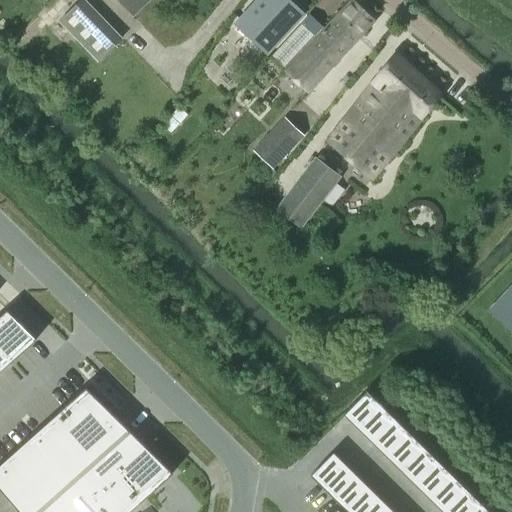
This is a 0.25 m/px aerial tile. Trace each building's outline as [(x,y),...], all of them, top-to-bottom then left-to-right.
[(83,0),(82,0),(59,21),(97,62),(120,41),(83,0)] [(117,0),(134,17),(151,0),(117,0)] [(290,0),(259,0),(232,29),(239,36),(243,32),(268,55),(306,14),(290,0)] [(310,16),(271,58),(308,93),(359,38),(374,22),(353,1),(326,30),(310,16)] [(373,82),(328,141),(373,179),(442,94),(396,53),(372,81),(373,82)] [(261,157),(272,168),(303,135),(284,118),(267,136),(275,143),(261,157)] [(302,228),(341,177),(316,158),(277,209),(302,228)] [(511,286),(489,311),(511,332),(511,286)] [(6,310),(0,315),(0,352),(10,363),(36,339),(7,311),(6,310)] [(0,352),(0,371),(10,363),(0,352)] [(58,413),(0,464),(0,489),(20,511),(35,511),(128,429),(86,388),(82,391),(58,412),(58,413)] [(366,391),(343,414),(358,429),(381,405),(378,403),(366,391)] [(381,405),(358,429),(372,443),(395,419),(381,405)] [(395,419),(372,443),(386,457),(409,433),(395,419)] [(128,429),(35,511),(128,511),(138,503),(139,503),(173,473),(128,429)] [(409,433),(386,457),(400,471),(423,447),(409,433)] [(423,447),(400,471),(415,485),(438,461),(423,447)] [(333,452),(310,475),(321,487),(344,463),(333,452)] [(438,461),(415,485),(429,499),(452,475),(438,461)] [(344,463),(321,487),(333,498),(356,475),(344,463)] [(356,475),(333,498),(344,509),(367,486),(356,475)] [(452,475),(429,499),(442,511),(444,511),(466,489),(452,475)] [(367,486),(344,509),(346,511),(363,511),(379,497),(367,486)] [(466,489),(444,511),(472,511),(481,503),(466,489)] [(379,497),(363,511),(386,511),(390,508),(379,497)] [(489,511),(481,503),(472,511),(489,511)]
